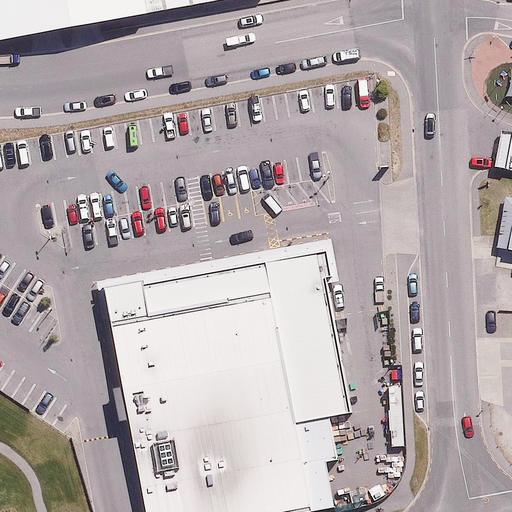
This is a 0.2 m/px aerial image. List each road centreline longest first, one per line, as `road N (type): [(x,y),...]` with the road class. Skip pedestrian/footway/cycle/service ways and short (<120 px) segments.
road 1 (residential): [(424,13),(452,399),(471,511)]
road 2 (residential): [(0,88),(71,82),(424,13)]
